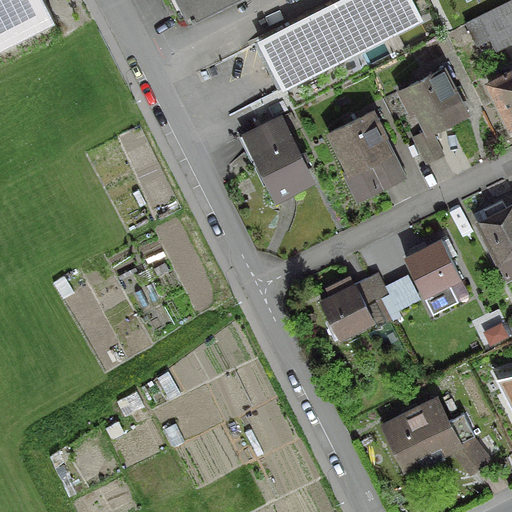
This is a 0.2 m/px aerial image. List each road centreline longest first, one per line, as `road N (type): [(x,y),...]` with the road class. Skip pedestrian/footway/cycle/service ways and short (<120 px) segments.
road 1 (residential): [(115,0),(261,288)]
road 2 (residential): [(261,288),(511,160)]
road 3 (residential): [(261,288),(374,511)]
